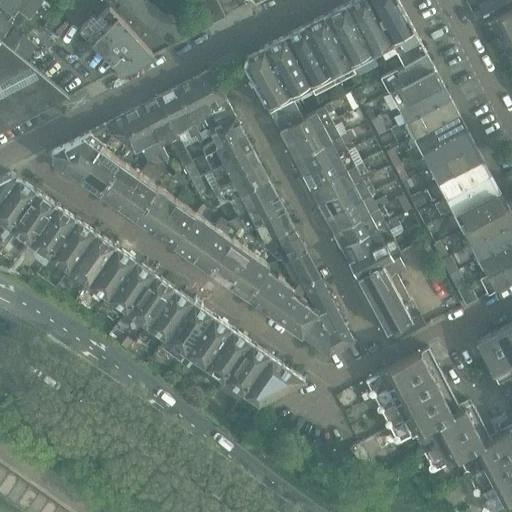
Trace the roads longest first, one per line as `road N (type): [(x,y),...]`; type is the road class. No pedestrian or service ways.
road 1 (residential): [(331,383),(15,150)]
road 2 (residential): [(382,356),(218,44)]
road 3 (secondary): [(78,355),(299,511)]
road 4 (residential): [(218,511),(0,365)]
road 5 (residential): [(218,44),(15,150)]
road 6 (residential): [(382,356),(432,331),(458,334),(511,307)]
road 7 (residential): [(511,123),(447,0)]
